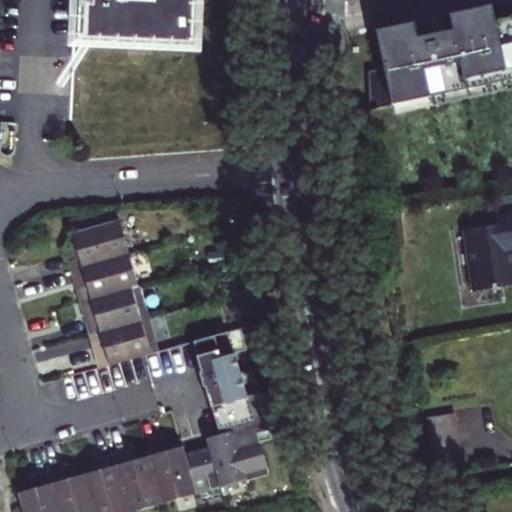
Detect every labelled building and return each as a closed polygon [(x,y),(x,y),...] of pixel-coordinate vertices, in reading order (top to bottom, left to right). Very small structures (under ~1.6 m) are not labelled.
[(195,0),(86,0),(85,30),(194,34),(195,0)] [(409,22),(369,30),(378,69),(361,73),(363,112),(511,78),(511,16),(490,22),(485,5),(444,14),(448,32),(412,39),(409,22)] [(61,259),(118,243),(109,208),(102,210),(99,199),(57,211),(66,243),(57,246),(61,259)] [(511,246),(511,216),(476,222),(477,227),(444,232),(453,294),(500,287),(497,266),(494,264),(492,264),(490,250),(511,246)] [(128,275),(118,243),(61,259),(70,292),(128,275)] [(137,308),(128,275),(70,292),(79,325),(137,308)] [(146,341),(137,308),(79,325),(88,357),(134,344),(146,341)] [(194,436),(171,442),(182,481),(257,459),(217,322),(134,344),(144,377),(188,365),(205,424),(191,427),(194,436)] [(458,415),(428,419),(435,469),(465,464),(458,415)] [(182,481),(171,442),(169,435),(152,440),(148,429),(134,433),(137,444),(150,490),(182,481)] [(150,490),(137,444),(119,449),(116,438),(102,442),(118,500),(150,490)] [(86,509),(118,500),(102,442),(88,446),(91,457),(72,462),(86,509)] [(74,511),(86,509),(72,462),(53,468),(50,457),(37,461),(52,511),(74,511)] [(17,511),(52,511),(37,461),(23,465),(27,475),(8,481),(17,511)]
